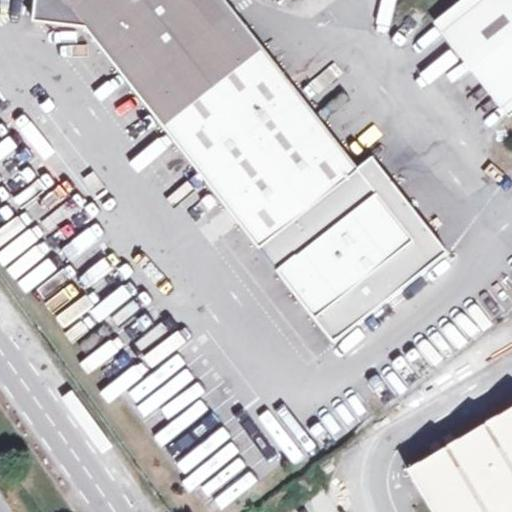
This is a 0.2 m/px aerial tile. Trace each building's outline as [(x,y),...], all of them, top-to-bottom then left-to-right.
[(231,0),(40,0),(40,2),(55,22),(88,26),(265,246),(364,166),(231,0)] [(511,0),(468,0),(439,23),(511,116),(511,0)] [(55,22),(40,2),(38,20),(55,22)] [(379,155),(364,166),(265,246),(341,341),(454,250),(379,155)] [(511,511),(511,410),(411,471),(436,511),(511,511)]
